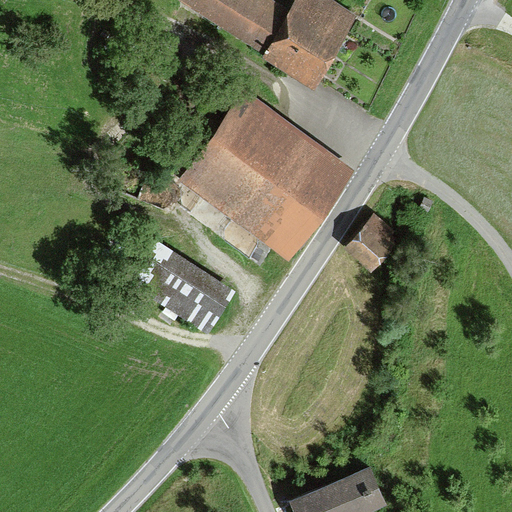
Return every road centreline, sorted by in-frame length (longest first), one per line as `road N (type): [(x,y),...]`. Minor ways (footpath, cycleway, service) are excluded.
road 1 (track): [(101,0),(166,19),(311,104),(466,207),(511,265)]
road 2 (tertiary): [(466,0),(384,157),(216,404)]
road 3 (track): [(0,272),(192,343),(254,351)]
road 4 (tertiary): [(216,404),(119,511)]
